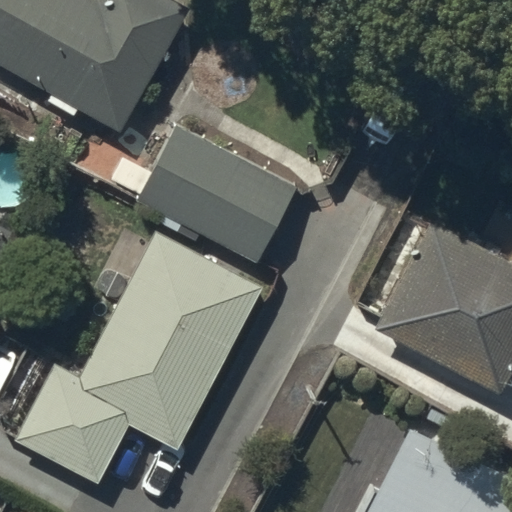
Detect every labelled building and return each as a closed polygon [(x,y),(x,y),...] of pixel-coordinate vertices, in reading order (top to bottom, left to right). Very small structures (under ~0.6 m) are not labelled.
[(174,0),(0,0),(0,49),(111,112),(174,0)] [(290,180),(179,122),(141,195),(252,253),(290,180)] [(511,261),(429,216),(378,308),(493,371),(511,337),(511,261)] [(77,376),(53,364),(19,428),(90,466),(122,404),(167,428),(246,281),(154,232),(77,376)] [(511,511),(511,477),(409,425),(364,511),(511,511)]
